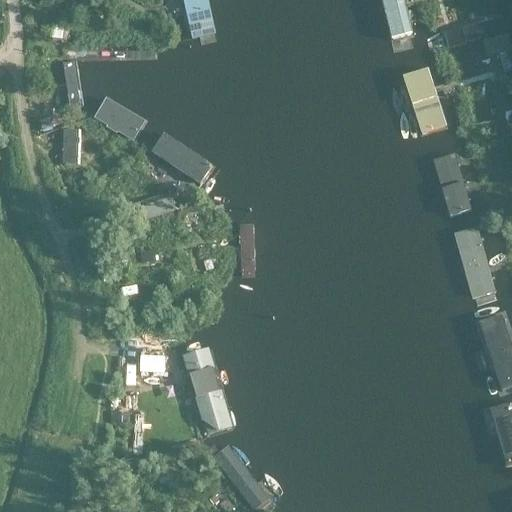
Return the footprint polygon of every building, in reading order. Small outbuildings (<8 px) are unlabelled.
[(208,0),(181,0),(191,46),(217,40),(208,0)] [(376,0),(389,49),(416,42),(405,0),(376,0)] [(467,41),(489,36),(507,32),(505,21),(465,30),(467,41)] [(49,38),(54,38),(61,40),(64,27),(52,24),(49,38)] [(485,53),(488,53),(510,48),(507,37),(483,42),(485,53)] [(511,50),(511,51),(500,54),(504,69),(511,67),(511,50)] [(85,113),(80,68),(65,70),(70,115),(85,113)] [(405,85),(422,141),(448,133),(431,77),(405,85)] [(150,126),(108,101),(94,124),(136,149),(150,126)] [(61,165),(73,164),(79,164),(78,131),(60,132),(61,165)] [(210,174),(160,141),(149,157),(199,190),(210,174)] [(433,164),(449,222),(473,215),(457,157),(433,164)] [(260,181),(252,182),(248,190),(275,324),(281,331),(290,332),(296,328),(296,319),(267,186),(260,181)] [(169,195),(140,205),(145,222),(174,212),(169,195)] [(464,246),(479,298),(495,293),(480,241),(464,246)] [(155,263),(154,250),(139,252),(141,265),(155,263)] [(127,253),(119,254),(120,262),(128,261),(127,253)] [(482,322),(505,396),(511,393),(511,346),(503,316),(482,322)] [(165,372),(166,354),(142,353),(141,371),(165,372)] [(210,353),(184,361),(206,442),(233,434),(210,353)] [(120,396),(113,395),(106,394),(104,407),(118,409),(120,396)] [(511,409),(489,416),(506,473),(511,471),(511,409)] [(115,414),(115,423),(127,424),(127,414),(115,414)] [(201,451),(199,442),(176,447),(178,457),(201,451)] [(230,451),(215,462),(253,511),(266,511),(274,506),(230,451)] [(231,510),(237,505),(231,497),(225,502),(231,510)]
